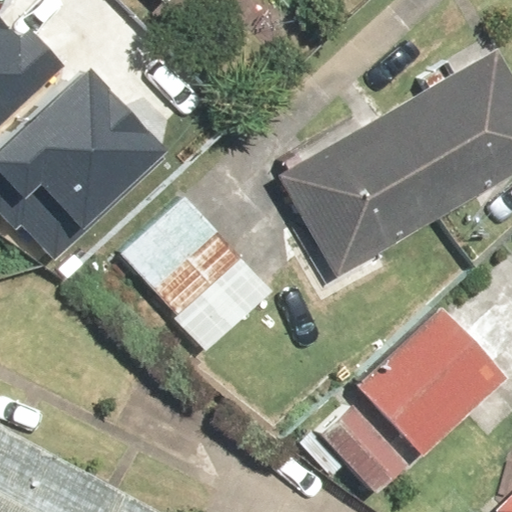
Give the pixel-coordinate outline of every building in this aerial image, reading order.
[(0,98),(49,50),(12,12),(2,22),(0,19),(0,98)] [(265,174),(322,276),(511,171),(511,72),(498,46),(265,174)] [(0,206),(42,249),(151,143),(66,57),(0,120),(0,206)] [(181,190),(111,244),(161,308),(230,254),(181,190)] [(495,374),(406,290),(382,316),(399,332),(304,434),(376,500),(495,374)] [(170,511),(0,423),(0,511),(170,511)] [(511,511),(511,475),(478,509),(480,511),(511,511)]
